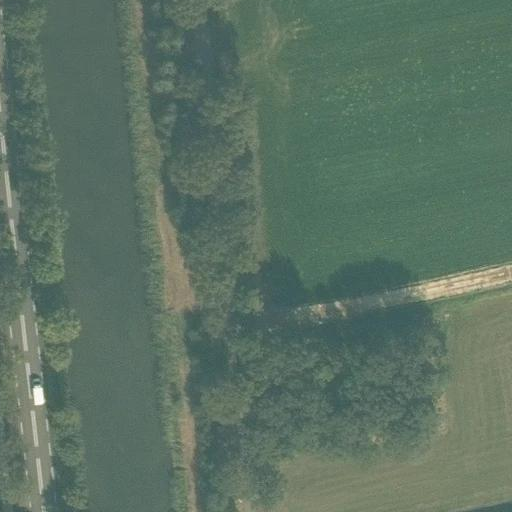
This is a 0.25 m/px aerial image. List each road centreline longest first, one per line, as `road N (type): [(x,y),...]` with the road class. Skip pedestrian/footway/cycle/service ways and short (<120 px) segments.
road 1 (unclassified): [(258,511),(198,0)]
road 2 (primary): [(41,511),(0,135)]
